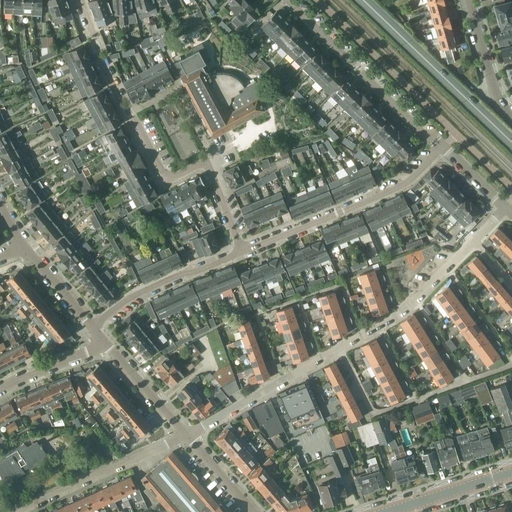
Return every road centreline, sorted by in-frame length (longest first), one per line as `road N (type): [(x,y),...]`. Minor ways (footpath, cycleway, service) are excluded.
road 1 (residential): [(243,252),(205,163),(166,180),(106,74),(79,0)]
road 2 (residential): [(243,252),(397,187),(443,146)]
road 3 (residential): [(339,346),(376,414),(511,364)]
road 4 (secondary): [(354,0),(511,151)]
road 5 (residential): [(290,0),(443,146)]
road 6 (residential): [(185,435),(17,511)]
road 7 (residential): [(339,346),(185,435)]
road 8 (residential): [(472,242),(409,302),(339,346)]
road 9 (residential): [(93,326),(138,295),(243,252)]
road 10 (tertiary): [(391,511),(511,473)]
road 11 (tertiary): [(511,116),(495,92),(468,0)]
road 12 (residential): [(185,435),(105,343)]
